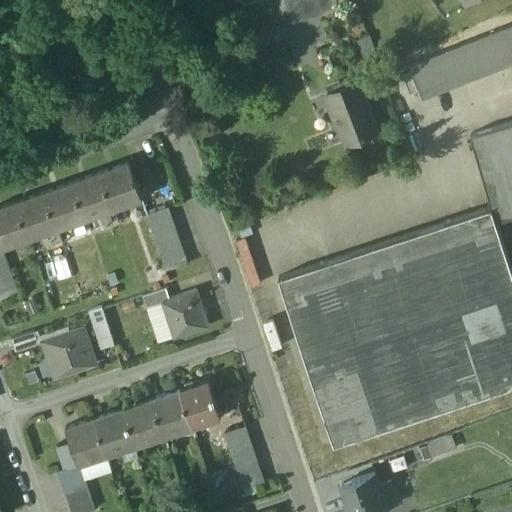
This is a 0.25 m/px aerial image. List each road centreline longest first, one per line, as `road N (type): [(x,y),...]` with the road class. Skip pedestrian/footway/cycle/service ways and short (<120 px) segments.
road 1 (residential): [(0,411),(245,333)]
road 2 (residential): [(169,116),(245,333)]
road 3 (residential): [(245,333),(306,511)]
road 4 (residential): [(169,116),(0,172)]
road 5 (residential): [(89,0),(143,39),(169,116)]
